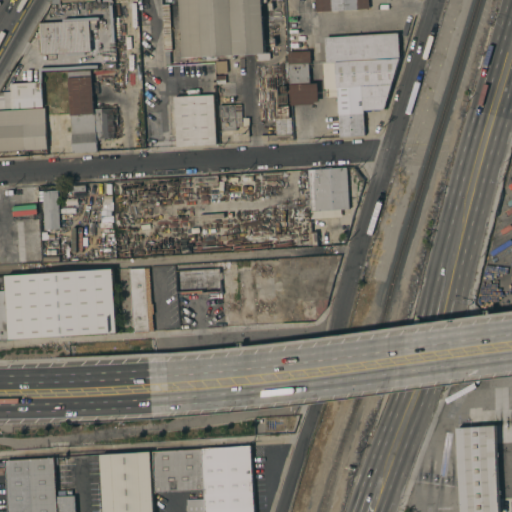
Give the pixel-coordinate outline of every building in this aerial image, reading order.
[(266,0),(266,2),(261,2),(263,40),(265,40),(266,53),(269,53),(270,60),(264,60),(258,60),(257,53),(183,58),(179,0),(266,0)] [(360,9),(316,11),(315,0),(368,0),(369,8),(360,9)] [(169,4),(172,51),(166,51),(163,4),(169,4)] [(39,23),(89,20),(89,21),(96,20),(97,29),(89,30),(90,52),(41,55),(40,26),(39,23)] [(361,35),(386,34),(398,33),(400,52),(400,58),(384,109),(371,110),(371,113),(365,113),(365,110),(363,110),(365,135),(339,137),(337,96),(328,97),(326,96),(326,89),(324,89),(323,63),(326,63),(325,57),(324,37),(361,35)] [(289,59),(289,52),(310,51),(310,58),(310,62),(309,63),(310,83),(317,83),(318,101),(314,102),(314,104),(292,105),(289,59)] [(216,63),(215,61),(227,61),(227,63),(227,73),(216,73),(216,63)] [(96,140),(97,151),(73,153),(68,72),(91,71),(93,109),(95,109),(97,140),(96,140)] [(216,76),(225,75),(226,84),(216,84),(216,76)] [(43,110),(12,111),(10,84),(41,82),(43,110)] [(192,96),(193,96),(213,95),(217,143),(196,145),(176,146),(173,97),(192,96)] [(243,118),(248,117),(249,126),(244,126),(236,127),(236,130),(222,131),(221,117),(220,117),(219,106),(241,104),(242,118),(243,118)] [(289,117),(292,117),(292,135),(276,135),(276,118),(278,118),(277,106),(289,106),(289,117)] [(95,109),(101,108),(101,109),(117,108),(118,125),(114,125),(114,133),(113,133),(114,138),(104,138),(104,139),(97,140),(95,109)] [(0,112),(12,111),(43,110),(45,109),(46,118),(47,125),(46,125),(0,127),(0,112)] [(0,127),(46,125),(47,149),(0,151),(0,127)] [(349,209),(311,211),(309,171),(347,169),(349,209)] [(70,192),(69,186),(85,185),(86,194),(75,195),(75,191),(70,192)] [(19,264),(0,265),(0,189),(14,189),(19,264)] [(59,229),(44,229),(42,191),(57,190),(59,229)] [(255,304),(253,266),(272,265),(274,302),(279,302),(280,323),(255,325),(254,304),(255,304)] [(149,331),(147,331),(147,332),(134,333),(130,269),(145,268),(149,268),(151,304),(152,304),(153,314),(151,314),(152,331),(149,331)] [(219,268),(221,292),(216,292),(216,291),(207,292),(207,293),(202,293),(202,292),(181,294),(181,292),(178,292),(176,271),(219,268)] [(113,270),(117,333),(11,340),(8,290),(7,277),(113,270)] [(255,325),(239,326),(238,307),(238,301),(239,301),(239,288),(250,287),(250,300),(252,300),(252,304),(254,304),(255,325)] [(0,290),(8,290),(11,340),(0,340),(0,290)] [(238,307),(239,326),(224,326),(222,294),(231,293),(232,307),(238,307)] [(460,511),(456,428),(494,425),(498,511),(460,511)] [(156,492),(153,451),(250,445),(250,449),(252,449),(253,457),(251,458),(253,496),(255,495),(255,503),(253,503),(253,511),(204,511),(203,490),(156,492)] [(104,456),(150,453),(153,511),(102,511),(100,456),(104,456)] [(9,511),(6,462),(31,460),(54,459),(56,497),(57,497),(58,511),(9,511)] [(58,511),(57,497),(75,496),(75,511),(58,511)] [(203,499),(203,511),(187,511),(187,500),(203,499)]
